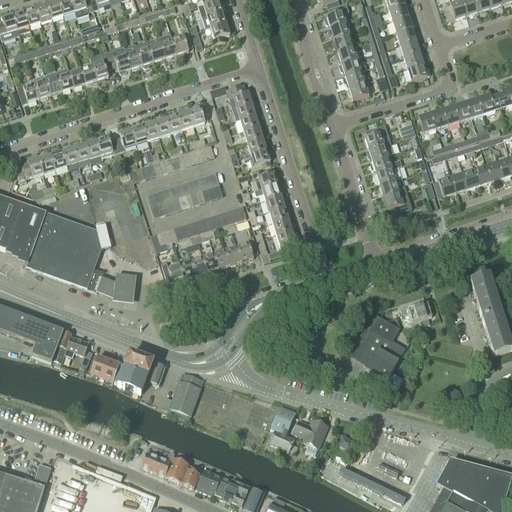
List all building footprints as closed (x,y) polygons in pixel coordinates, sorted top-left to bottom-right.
[(63,20),(74,16),(69,0),(65,2),(63,2),(59,3),(58,4),(63,20)] [(87,0),(82,2),(81,0),(69,0),(74,16),(76,22),(88,18),(88,16),(92,14),(87,0)] [(111,11),(110,9),(109,9),(106,0),(87,0),(92,14),(98,12),(103,10),(104,14),(111,11)] [(121,5),(120,1),(119,2),(118,0),(106,0),(109,9),(110,9),(121,5)] [(202,9),(217,4),(217,2),(216,0),(198,0),(202,8),(202,9)] [(337,4),(336,0),(316,0),(317,3),(319,4),(321,4),(322,8),(325,7),(327,13),(339,10),(337,4)] [(388,14),(404,9),(401,0),(389,0),(385,2),(384,2),(388,14)] [(466,20),(478,16),(473,0),(461,4),(466,20)] [(478,16),(490,12),(485,0),(473,0),(478,16)] [(485,0),(490,12),(502,8),(498,0),(485,0)] [(498,0),(502,8),(511,4),(511,1),(511,0),(498,0)] [(51,23),(63,20),(58,4),(53,6),(51,5),(48,7),(46,8),(51,23)] [(202,22),(221,16),(221,14),(221,13),(220,10),(219,10),(217,4),(202,9),(202,8),(198,9),(202,22)] [(454,23),(466,20),(461,4),(449,8),(454,23)] [(184,15),(190,13),(188,7),(182,9),(184,15)] [(324,21),(323,23),(325,27),(327,28),(328,28),(329,32),(330,33),(345,28),(342,17),(348,15),(345,7),(339,9),(339,10),(327,13),(329,19),(326,20),(324,21)] [(40,27),(51,23),(46,8),(42,9),(40,9),(36,10),(35,11),(40,27)] [(392,26),(408,21),(404,9),(388,14),(392,26)] [(28,31),(29,30),(40,27),(35,11),(30,13),(29,13),(25,14),(24,15),(23,15),(28,31)] [(30,34),(29,30),(28,31),(23,15),(19,16),(17,16),(13,18),(12,19),(18,38),(19,38),(30,34)] [(221,16),(202,22),(203,26),(205,32),(205,34),(209,32),(225,27),(224,25),(225,25),(223,21),(223,22),(221,16)] [(372,32),(377,30),(373,18),(368,20),(372,32)] [(1,26),(0,25),(0,39),(2,45),(19,39),(19,38),(18,38),(12,19),(7,20),(6,20),(2,21),(1,22),(0,22),(1,26)] [(365,35),(369,33),(365,21),(361,22),(365,35)] [(395,37),(411,33),(408,21),(392,26),(395,37)] [(225,27),(209,32),(214,49),(225,45),(223,40),(229,39),(228,37),(228,36),(227,33),(225,27)] [(333,45),(349,40),(345,28),(330,33),(329,32),(328,32),(327,34),(328,39),(330,40),(332,40),(333,44),(333,45)] [(90,30),(80,33),(82,39),(83,39),(87,37),(92,36),(90,30)] [(376,44),(380,42),(377,30),(372,32),(376,44)] [(186,51),(192,49),(186,31),(180,33),(183,40),(172,44),(171,44),(175,59),(177,59),(178,59),(182,58),(183,56),(187,55),(186,51)] [(368,46),(373,45),(369,33),(365,35),(368,46)] [(399,49),(415,44),(411,33),(395,37),(399,49)] [(197,55),(202,53),(197,36),(191,38),(197,55)] [(171,44),(172,44),(170,37),(157,41),(164,63),(165,62),(167,62),(171,61),(172,60),(175,59),(171,44)] [(356,45),(351,47),(349,40),(333,45),(333,44),(332,44),(331,46),(332,51),(335,52),(336,52),(337,56),(353,51),(358,49),(356,45)] [(160,64),(164,63),(157,41),(146,45),(152,66),(154,66),(155,66),(159,65),(160,64)] [(379,55),(384,54),(380,42),(376,44),(379,55)] [(403,61),(419,56),(415,44),(399,49),(403,61)] [(135,48),(134,48),(141,70),(142,70),(142,71),(144,72),(149,71),(150,69),(149,67),(152,66),(146,45),(135,48)] [(372,59),(377,57),(373,45),(368,46),(372,59)] [(123,50),(122,51),(125,59),(130,73),(131,73),(132,73),(136,72),(137,71),(141,70),(134,48),(124,52),(123,50)] [(112,54),(105,56),(110,72),(116,70),(118,77),(120,78),(126,76),(127,74),(130,73),(125,59),(122,51),(112,54)] [(341,68),(356,63),(353,51),(337,56),(336,56),(335,58),(336,63),(338,64),(339,64),(341,68)] [(383,67),(388,66),(384,54),(379,55),(383,67)] [(100,58),(89,62),(92,70),(96,84),(98,84),(102,83),(108,81),(106,73),(110,72),(105,56),(100,58)] [(407,73),(423,68),(419,56),(403,61),(407,73)] [(376,70),(380,69),(377,57),(372,59),(376,70)] [(339,68),(338,70),(340,75),(342,76),(343,75),(344,80),(345,80),(360,75),(366,73),(365,68),(359,70),(356,63),(341,68),(339,68)] [(392,78),(388,66),(383,67),(387,79),(392,78)] [(426,71),(424,72),(423,68),(407,73),(410,85),(426,80),(429,79),(426,71)] [(92,86),(96,84),(92,70),(80,73),(85,88),(86,88),(91,87),(92,86)] [(73,92),(69,77),(67,72),(56,75),(57,81),(62,95),(64,95),(68,94),(69,93),(73,92)] [(80,89),(85,88),(80,73),(69,77),(73,92),(75,92),(79,91),(80,89)] [(62,95),(57,81),(56,75),(44,79),(46,85),(51,99),(52,98),(53,99),(56,98),(56,97),(62,95)] [(368,80),(362,82),(360,75),(345,80),(344,80),(343,80),(342,82),(343,87),(346,88),(347,88),(348,92),(364,87),(369,85),(368,80)] [(392,78),(387,79),(391,91),(397,89),(393,77),(392,78)] [(51,99),(46,85),(44,79),(33,83),(35,88),(39,102),(41,102),(45,101),(51,99)] [(379,95),(388,92),(384,80),(375,83),(379,95)] [(35,88),(33,83),(28,84),(30,90),(24,92),(22,87),(16,89),(22,108),(28,106),(30,106),(33,105),(35,104),(39,102),(35,88)] [(348,92),(347,95),(348,98),(351,99),(352,104),(368,99),(364,87),(348,92)] [(243,88),(226,94),(232,114),(251,108),(251,105),(250,102),(248,96),(245,96),(243,88)] [(502,96),(496,98),(500,112),(506,111),(511,109),(511,90),(501,94),(502,96)] [(13,110),(19,108),(15,95),(9,97),(13,110)] [(490,98),(477,102),(483,119),(495,115),(495,114),(500,112),(496,98),(490,100),(490,98)] [(471,123),(483,119),(477,102),(466,105),(471,123)] [(466,105),(454,109),(459,126),(471,123),(466,105)] [(251,108),(232,114),(235,124),(239,123),(239,124),(255,119),(255,117),(254,113),(252,112),(251,108)] [(191,114),(187,115),(192,131),(204,127),(208,126),(205,116),(201,117),(199,111),(198,110),(196,109),(192,110),(191,112),(191,114)] [(454,109),(442,113),(447,130),(459,126),(454,109)] [(442,113),(430,117),(435,134),(447,130),(442,113)] [(192,131),(187,115),(186,115),(182,116),(181,117),(176,118),(181,134),(192,131)] [(430,117),(418,121),(422,136),(423,138),(428,136),(435,134),(430,117)] [(169,121),(165,122),(170,138),(181,134),(176,118),(174,118),(171,119),(169,121)] [(255,119),(239,124),(243,135),(258,130),(258,128),(257,125),(255,119)] [(158,124),(153,126),(159,141),(170,138),(165,122),(164,122),(163,122),(159,123),(158,124)] [(408,141),(414,139),(409,124),(403,126),(408,141)] [(146,128),(142,129),(147,145),(159,141),(153,126),(151,126),(148,127),(146,128)] [(401,143),(408,141),(403,126),(396,128),(401,143)] [(367,140),(364,141),(364,142),(368,153),(368,154),(390,147),(386,135),(384,128),(365,134),(367,140)] [(136,131),(131,133),(136,149),(147,145),(142,129),(140,130),(140,129),(136,130),(136,131)] [(243,135),(239,136),(240,141),(245,140),(247,146),(262,142),(262,141),(262,140),(261,136),(260,135),(258,130),(243,135)] [(120,141),(114,142),(119,156),(125,154),(124,152),(136,149),(131,133),(130,133),(128,133),(125,134),(123,135),(119,136),(120,141)] [(228,133),(222,135),(224,141),(230,139),(228,133)] [(96,144),(101,162),(102,162),(113,158),(112,158),(119,156),(114,142),(109,144),(107,140),(103,142),(101,142),(97,143),(96,144)] [(466,148),(476,145),(474,140),(464,143),(466,148)] [(262,142),(247,146),(250,158),(266,153),(265,151),(264,148),(262,142)] [(84,148),(89,163),(90,167),(91,168),(102,164),(102,162),(101,162),(96,144),(91,145),(89,146),(86,147),(84,148)] [(434,153),(431,154),(433,158),(442,156),(440,151),(441,150),(440,148),(440,146),(432,148),(433,150),(434,153)] [(387,158),(393,156),(390,147),(368,154),(368,153),(367,154),(366,156),(367,160),(369,161),(370,161),(372,165),(387,161),(387,158)] [(442,156),(452,152),(451,147),(441,150),(440,151),(442,156)] [(73,151),(72,151),(77,167),(79,171),(90,167),(89,163),(84,148),(80,149),(78,149),(74,150),(73,151)] [(210,150),(204,152),(207,163),(213,161),(210,150)] [(63,154),(61,155),(66,171),(67,170),(68,174),(79,171),(77,167),(72,151),(67,153),(66,153),(63,154)] [(204,152),(198,154),(202,165),(207,163),(204,152)] [(250,158),(243,160),(244,166),(248,165),(248,164),(252,163),(254,170),(261,168),(262,172),(270,169),(269,165),(269,164),(269,163),(268,159),(267,158),(266,153),(250,158)] [(198,154),(193,155),(196,166),(202,165),(198,154)] [(50,158),(55,174),(66,171),(61,155),(57,156),(55,156),(52,157),(50,158)] [(193,155),(187,157),(190,168),(196,166),(193,155)] [(157,156),(151,158),(153,164),(159,162),(157,156)] [(235,156),(229,157),(231,164),(237,162),(235,156)] [(187,157),(181,159),(185,170),(190,168),(187,157)] [(40,161),(38,162),(44,178),(55,174),(50,158),(44,160),(40,161)] [(181,159),(176,161),(179,172),(185,170),(181,159)] [(176,161),(170,163),(173,174),(179,172),(176,161)] [(396,166),(390,168),(387,161),(372,165),(370,166),(369,168),(371,173),(372,174),(374,173),(376,177),(401,169),(399,165),(396,166)] [(22,174),(16,176),(19,188),(26,185),(26,183),(32,181),(44,178),(38,162),(34,163),(32,163),(28,164),(27,166),(20,168),(22,174)] [(421,174),(426,173),(422,162),(417,164),(421,174)] [(502,183),(511,179),(511,173),(508,162),(497,166),(502,183)] [(170,163),(164,165),(167,176),(173,174),(170,163)] [(164,165),(159,166),(162,177),(167,176),(164,165)] [(135,166),(129,168),(131,175),(135,174),(138,173),(135,166)] [(159,166),(153,168),(156,179),(162,177),(159,166)] [(490,187),(502,183),(497,166),(485,170),(490,187)] [(153,168),(147,170),(150,181),(156,179),(153,168)] [(144,171),(141,172),(145,183),(150,181),(147,170),(144,171)] [(479,190),(490,187),(485,170),(473,173),(479,190)] [(375,178),(373,180),(375,185),(377,186),(378,185),(379,189),(401,183),(398,171),(376,177),(375,178)] [(118,172),(111,174),(113,180),(118,179),(120,178),(118,172)] [(138,173),(135,174),(139,185),(145,183),(141,172),(138,173)] [(443,175),(435,177),(443,202),(455,198),(449,181),(447,174),(447,173),(443,174),(443,175)] [(467,194),(479,190),(473,173),(462,177),(467,194)] [(100,174),(93,177),(95,183),(102,180),(100,174)] [(131,175),(129,176),(131,182),(133,187),(133,186),(139,185),(135,174),(131,175)] [(263,175),(251,178),(252,183),(254,182),(258,193),(261,192),(261,193),(276,188),(276,187),(276,186),(275,182),(274,181),(273,176),(264,179),(263,175)] [(214,177),(209,179),(212,190),(217,188),(214,177)] [(455,198),(467,194),(462,177),(449,181),(455,198)] [(209,179),(203,180),(206,191),(212,190),(209,179)] [(203,180),(197,182),(200,193),(206,191),(203,180)] [(77,182),(71,184),(73,190),(79,188),(77,182)] [(197,182),(191,184),(195,195),(200,193),(197,182)] [(401,183),(379,189),(383,201),(405,194),(401,183)] [(71,184),(65,186),(66,192),(73,190),(71,184)] [(191,184),(186,186),(189,197),(195,195),(191,184)] [(186,186),(180,188),(183,199),(189,197),(186,186)] [(428,202),(434,200),(430,186),(423,188),(428,202)] [(180,188),(174,190),(178,201),(183,199),(180,188)] [(217,188),(212,190),(216,201),(221,199),(217,188)] [(264,204),(280,199),(280,197),(279,194),(278,192),(276,188),(261,193),(261,192),(258,193),(254,195),(255,200),(262,197),(264,204)] [(54,189),(48,191),(50,197),(56,195),(54,189)] [(174,190),(169,192),(172,203),(178,201),(174,190)] [(212,190),(206,191),(210,203),(216,201),(212,190)] [(48,191),(42,193),(44,199),(50,197),(48,191)] [(206,191),(200,193),(204,205),(210,203),(206,191)] [(169,192),(163,193),(167,204),(172,203),(169,192)] [(163,193),(157,195),(161,206),(167,204),(163,193)] [(200,193),(195,195),(198,207),(204,205),(200,193)] [(405,194),(383,201),(387,213),(395,211),(397,217),(411,212),(406,194),(405,194)] [(157,195),(152,197),(155,208),(161,206),(157,195)] [(195,195),(189,197),(193,208),(198,207),(195,195)] [(152,197),(146,199),(149,210),(155,208),(152,197)] [(189,197),(183,199),(187,210),(193,208),(189,197)] [(248,197),(242,198),(244,205),(250,203),(248,197)] [(183,199),(178,201),(182,212),(187,210),(183,199)] [(280,199),(264,204),(268,216),(283,211),(283,209),(282,205),(281,204),(280,199)] [(0,200),(0,252),(6,254),(24,266),(26,267),(25,271),(96,296),(97,296),(105,275),(94,271),(100,253),(110,251),(109,247),(112,246),(110,241),(108,241),(106,229),(96,231),(97,235),(45,216),(5,202),(0,200)] [(178,201),(172,203),(176,214),(182,212),(178,201)] [(172,203),(167,204),(170,216),(176,214),(172,203)] [(167,204),(161,206),(164,218),(170,216),(167,204)] [(161,206),(155,208),(159,220),(164,218),(161,206)] [(155,208),(149,210),(153,221),(159,220),(155,208)] [(241,210),(236,212),(240,223),(245,222),(241,210)] [(283,211),(268,216),(272,227),(287,222),(287,220),(286,217),(285,215),(283,211)] [(236,212),(230,214),(233,225),(240,223),(236,212)] [(253,213),(247,215),(249,222),(255,220),(253,213)] [(230,214),(224,216),(228,227),(233,225),(230,214)] [(224,216),(218,218),(222,229),(228,227),(224,216)] [(218,218),(213,220),(216,231),(222,229),(218,218)] [(211,233),(216,231),(213,220),(207,221),(211,233)] [(207,221),(201,223),(204,235),(211,233),(207,221)] [(287,222),(272,227),(275,239),(291,234),(291,233),(291,232),(290,228),(288,227),(287,222)] [(201,223),(195,225),(199,236),(204,235),(201,223)] [(195,225),(190,227),(193,238),(199,236),(195,225)] [(190,227),(184,229),(188,240),(193,238),(190,227)] [(231,236),(238,234),(236,228),(229,230),(231,236)] [(184,229),(179,231),(182,242),(188,240),(184,229)] [(179,231),(172,233),(176,244),(182,242),(179,231)] [(172,233),(167,234),(171,245),(176,244),(172,233)] [(167,234),(161,236),(165,247),(166,247),(171,245),(167,234)] [(291,234),(275,239),(279,251),(279,250),(280,253),(289,250),(288,248),(294,246),(294,245),(294,243),(293,240),(292,238),(291,234)] [(207,244),(215,241),(213,235),(205,237),(207,244)] [(161,236),(156,238),(159,249),(165,247),(161,236)] [(156,238),(150,240),(154,251),(159,249),(156,238)] [(258,257),(252,241),(245,243),(247,246),(235,250),(240,266),(242,266),(246,265),(247,263),(252,262),(251,259),(258,257)] [(185,251),(192,248),(190,242),(183,244),(185,251)] [(262,243),(257,244),(260,256),(266,254),(262,243)] [(165,247),(159,249),(154,251),(155,257),(168,253),(166,247),(165,247)] [(236,267),(240,266),(235,250),(224,254),(229,269),(231,269),(234,268),(236,267)] [(224,271),(229,269),(224,254),(212,257),(217,273),(218,273),(219,273),(223,272),(224,271)] [(213,274),(217,273),(212,257),(201,261),(206,277),(206,276),(208,276),(211,275),(213,274)] [(194,280),(189,265),(188,261),(177,265),(178,268),(183,284),(185,284),(189,283),(190,282),(194,280)] [(201,278),(206,277),(201,261),(189,265),(194,280),(195,280),(197,280),(200,279),(201,278)] [(183,284),(178,268),(167,272),(165,267),(161,269),(161,268),(160,268),(166,287),(167,287),(171,286),(171,287),(172,287),(174,287),(177,286),(179,285),(183,284)] [(481,322),(500,316),(488,279),(469,285),(471,290),(481,322)] [(101,282),(96,296),(113,302),(112,307),(132,308),(135,281),(115,280),(114,288),(101,282)] [(427,306),(422,308),(420,303),(420,302),(398,308),(402,319),(408,317),(411,326),(431,319),(427,306)] [(0,311),(0,335),(36,349),(32,359),(51,366),(51,367),(52,367),(52,364),(58,350),(64,335),(16,317),(0,311)] [(493,359),(511,353),(500,316),(481,322),(486,337),(493,359)] [(365,374),(386,386),(392,375),(398,365),(397,365),(405,352),(392,345),(399,332),(375,318),(350,361),(367,370),(365,374)] [(64,335),(58,350),(66,353),(71,341),(72,338),(64,335)] [(58,350),(52,364),(61,367),(64,358),(72,361),(74,356),(84,360),(89,347),(71,341),(66,353),(58,350)] [(149,383),(154,367),(128,358),(123,371),(117,389),(140,397),(146,382),(149,383)] [(86,372),(84,377),(90,379),(117,389),(123,371),(119,369),(119,368),(97,360),(93,359),(88,373),(86,372)] [(158,389),(165,371),(154,367),(149,383),(148,385),(158,389)] [(393,376),(388,385),(398,391),(403,382),(393,376)] [(166,401),(161,412),(168,415),(167,416),(188,425),(200,392),(198,392),(201,385),(193,382),(193,383),(189,381),(190,381),(182,378),(180,385),(179,385),(172,404),(166,401)] [(280,451),(286,438),(295,416),(280,410),(270,432),(274,434),(268,446),(280,451)] [(317,452),(327,430),(312,424),(309,431),(305,429),(306,428),(298,425),(293,437),(304,441),(302,445),(308,448),(305,455),(314,458),(317,452)] [(298,450),(292,447),(294,442),(286,438),(280,451),(289,455),(289,454),(295,457),(298,450)] [(349,456),(354,447),(342,440),(337,449),(349,456)] [(153,476),(158,462),(146,457),(140,471),(153,476)] [(172,462),(173,460),(169,458),(166,465),(158,462),(153,476),(165,481),(172,462)] [(180,477),(184,467),(172,462),(165,481),(181,487),(185,479),(180,477)] [(501,511),(510,481),(450,465),(437,489),(452,497),(443,511),(501,511)] [(187,473),(189,469),(184,467),(180,477),(185,479),(181,487),(182,488),(181,488),(193,493),(199,478),(187,473)] [(0,511),(37,511),(50,474),(40,471),(34,490),(0,479),(0,511)] [(214,501),(221,481),(203,474),(195,494),(214,501)] [(231,484),(230,485),(221,481),(214,501),(222,504),(231,484)] [(232,508),(240,488),(231,484),(222,504),(232,508)] [(240,511),(250,492),(240,488),(232,508),(240,511)] [(257,511),(263,498),(251,492),(242,511),(257,511)]
